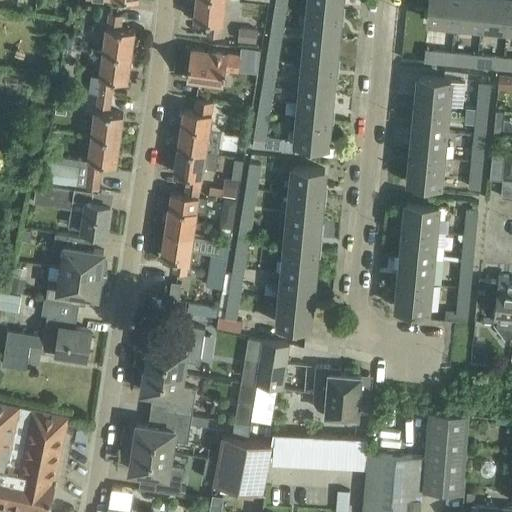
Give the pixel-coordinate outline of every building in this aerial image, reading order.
[(223,0),(195,0),(194,18),(208,20),(206,34),(220,35),(223,0)] [(275,0),(275,6),(286,8),(287,0),(275,0)] [(308,0),(308,10),(340,13),(341,0),(308,0)] [(454,23),(456,0),(430,0),(428,20),(454,23)] [(480,25),(482,0),(456,0),(454,23),(480,25)] [(507,28),(509,0),(482,0),(480,25),(507,28)] [(282,34),(286,8),(275,6),(271,32),(282,34)] [(337,40),(340,13),(308,10),(305,37),(337,40)] [(106,25),(102,51),(131,54),(134,29),(120,27),(122,13),(110,12),(108,26),(106,25)] [(237,40),(256,42),(257,28),(239,27),(237,40)] [(82,33),(67,31),(65,45),(79,48),(82,33)] [(271,32),(267,59),(278,60),(282,34),(271,32)] [(335,66),(337,40),(305,37),(303,63),(335,66)] [(239,55),(210,51),(191,48),(186,78),(223,83),(225,68),(237,70),(239,55)] [(424,59),(450,62),(451,51),(425,48),(424,59)] [(131,54),(102,51),(99,76),(101,76),(99,90),(112,92),(114,78),(127,80),(131,54)] [(477,64),(478,54),(451,51),(450,62),(477,64)] [(478,54),(477,64),(503,67),(504,56),(478,54)] [(511,56),(504,56),(503,67),(511,67),(511,56)] [(267,59),(262,85),(274,86),(278,60),(267,59)] [(300,89),(332,92),(335,66),(303,63),(300,89)] [(62,73),(60,87),(67,88),(69,74),(62,73)] [(416,101),(448,105),(451,78),(419,75),(416,101)] [(511,88),(511,75),(502,75),(500,87),(511,88)] [(478,80),(476,107),(487,108),(490,81),(478,80)] [(269,113),(274,86),(262,85),(258,111),(269,113)] [(58,88),(56,99),(67,101),(68,90),(58,88)] [(330,118),(332,92),(300,89),(298,115),(330,118)] [(91,134),(120,138),(123,112),(109,111),(111,97),(98,95),(96,109),(94,109),(91,134)] [(182,120),(177,147),(205,151),(205,150),(209,126),(213,100),(197,98),(195,110),(183,108),(182,120)] [(416,101),(413,128),(446,131),(448,105),(416,101)] [(473,134),(485,135),(487,108),(476,107),(473,134)] [(502,131),(504,109),(495,109),(494,130),(502,131)] [(266,134),(269,113),(258,111),(253,146),(281,149),(281,150),(294,151),(295,142),(327,145),(330,118),(298,115),(296,129),(288,128),(287,139),(283,139),(283,136),(266,134)] [(51,128),(49,139),(58,141),(60,130),(51,128)] [(413,128),(411,154),(443,157),(446,131),(413,128)] [(74,184),(98,188),(102,161),(116,163),(120,138),(91,134),(88,158),(47,153),(43,179),(74,183),(74,184)] [(473,134),(470,160),(482,161),(485,135),(473,134)] [(216,167),(218,153),(218,152),(205,150),(205,151),(177,147),(174,172),(187,174),(185,188),(198,190),(200,176),(201,176),(203,165),(216,167)] [(501,180),(504,154),(491,153),(489,178),(501,180)] [(441,183),(443,157),(411,154),(408,180),(441,183)] [(249,160),(245,186),(257,188),(262,161),(249,160)] [(479,189),(482,161),(470,160),(468,188),(479,189)] [(290,192),(322,195),(325,168),(293,165),(290,192)] [(225,176),(222,194),(235,196),(238,179),(225,176)] [(511,196),(511,179),(502,178),(501,195),(511,196)] [(98,188),(74,184),(73,186),(36,181),(33,201),(71,206),(68,225),(86,229),(106,232),(110,203),(91,200),(93,189),(98,190),(98,188)] [(245,186),(241,212),(253,214),(257,188),(245,186)] [(165,230),(193,234),(197,209),(206,211),(208,197),(171,191),(165,230)] [(320,221),(322,195),(290,192),(288,218),(320,221)] [(404,227),(436,230),(437,217),(447,218),(448,205),(406,201),(404,227)] [(463,233),(475,234),(478,208),(466,207),(463,233)] [(249,240),(253,214),(241,212),(237,239),(249,240)] [(317,247),(320,221),(288,218),(285,244),(317,247)] [(434,245),(436,230),(404,227),(401,254),(433,257),(441,258),(442,246),(434,245)] [(22,239),(29,240),(32,229),(24,228),(22,239)] [(189,259),(193,234),(165,230),(161,255),(175,257),(173,271),(186,273),(188,259),(189,259)] [(63,254),(61,266),(107,273),(107,272),(105,272),(105,257),(103,257),(104,250),(84,247),(85,236),(65,233),(55,231),(52,252),(63,254)] [(472,260),(475,234),(463,233),(460,259),(472,260)] [(211,252),(206,284),(221,286),(228,240),(222,239),(219,254),(211,252)] [(245,267),(249,240),(237,239),(232,265),(245,267)] [(285,244),(282,270),(315,273),(317,247),(285,244)] [(431,283),(433,257),(401,254),(399,280),(431,283)] [(460,259),(458,286),(470,287),(472,260),(460,259)] [(232,265),(228,291),(241,293),(245,267),(232,265)] [(107,273),(61,266),(59,278),(49,277),(46,297),(44,296),(44,297),(79,303),(79,302),(76,302),(77,291),(97,294),(98,287),(101,287),(104,273),(107,273)] [(312,300),(315,273),(282,270),(280,296),(312,300)] [(511,281),(508,281),(509,275),(498,274),(498,280),(485,279),(481,320),(493,321),(505,338),(511,332),(511,281)] [(13,275),(10,290),(23,293),(26,278),(13,275)] [(428,309),(431,283),(399,280),(396,306),(428,309)] [(172,281),(169,296),(179,298),(182,282),(172,281)] [(467,313),(470,287),(458,286),(455,311),(467,313)] [(0,289),(0,306),(20,311),(23,295),(0,289)] [(241,293),(228,291),(224,316),(218,315),(216,327),(240,331),(242,319),(236,318),(241,293)] [(309,326),(312,300),(280,296),(277,323),(309,326)] [(15,362),(39,365),(42,348),(56,350),(67,352),(87,355),(91,329),(75,326),(77,317),(79,303),(44,297),(41,312),(47,313),(44,330),(21,326),(18,344),(15,362)] [(197,302),(195,312),(205,313),(206,304),(197,302)] [(146,367),(183,372),(185,359),(200,362),(205,327),(182,322),(178,347),(149,343),(146,367)] [(263,338),(260,355),(287,360),(290,343),(263,338)] [(287,360),(260,355),(259,359),(255,383),(283,387),(287,360)] [(255,383),(259,359),(246,357),(242,381),(255,383)] [(358,410),(366,411),(367,394),(359,393),(361,373),(331,370),(331,365),(315,364),(313,391),(314,391),(314,396),(316,400),(318,405),(322,408),(326,411),(326,412),(357,415),(358,410)] [(171,395),(168,410),(192,414),(196,387),(181,385),(183,372),(146,367),(142,390),(171,395)] [(55,478),(57,467),(68,416),(0,401),(0,506),(27,511),(49,511),(56,478),(55,478)] [(429,409),(425,457),(421,488),(462,492),(469,413),(429,409)] [(137,422),(134,446),(171,451),(173,439),(188,441),(192,414),(168,410),(166,426),(137,422)] [(263,492),(271,442),(221,432),(212,481),(263,492)] [(274,432),(274,440),(283,440),(284,432),(274,432)] [(284,432),(283,440),(293,441),(293,433),(284,432)] [(293,433),(293,441),(302,441),(302,433),(293,433)] [(302,433),(302,441),(311,442),(312,434),(302,433)] [(312,434),(311,442),(321,442),(321,434),(312,434)] [(321,434),(321,442),(330,443),(330,435),(321,434)] [(330,435),(330,443),(339,443),(340,435),(330,435)] [(340,435),(339,443),(349,444),(349,436),(340,435)] [(349,436),(349,444),(358,444),(358,436),(349,436)] [(358,436),(358,444),(367,445),(368,437),(358,436)] [(171,451),(134,446),(130,469),(159,474),(156,489),(176,492),(180,493),(184,466),(169,464),(171,451)] [(419,511),(421,488),(425,457),(368,452),(363,511),(366,511),(365,511),(419,511)] [(337,511),(351,511),(352,488),(338,488),(337,511)] [(110,493),(107,511),(130,511),(131,509),(131,508),(128,508),(130,496),(110,493)]
